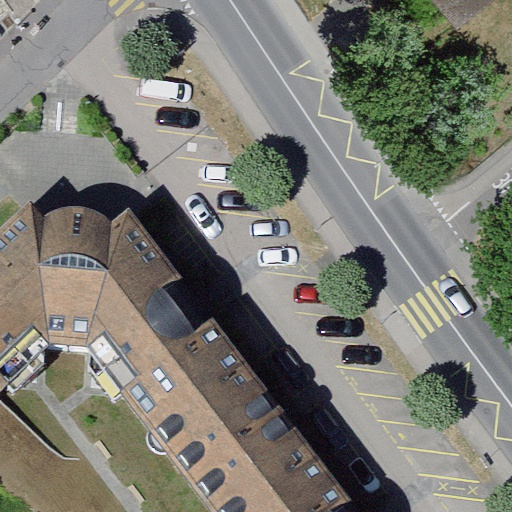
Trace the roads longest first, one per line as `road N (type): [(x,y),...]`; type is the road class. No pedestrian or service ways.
road 1 (secondary): [(412,264),(229,0)]
road 2 (secondary): [(511,400),(412,264)]
road 3 (residential): [(98,0),(0,96)]
road 4 (residential): [(412,264),(511,180)]
